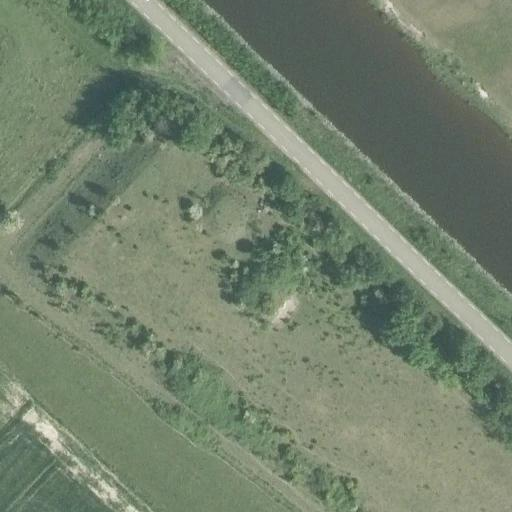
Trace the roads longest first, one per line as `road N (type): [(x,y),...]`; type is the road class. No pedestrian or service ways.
road 1 (tertiary): [(511,352),(143,0)]
road 2 (track): [(310,511),(0,276)]
road 3 (track): [(0,245),(150,93),(183,88),(265,150),(287,140)]
